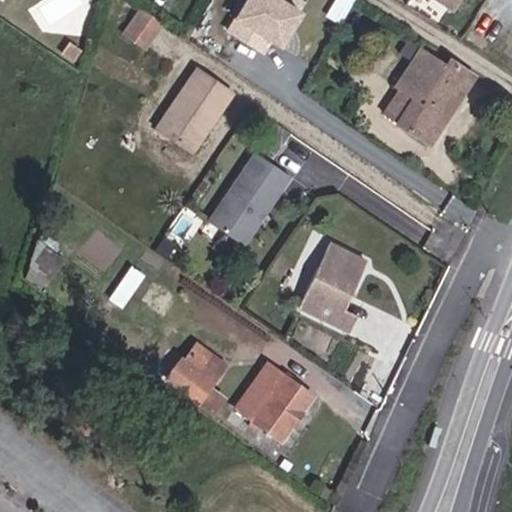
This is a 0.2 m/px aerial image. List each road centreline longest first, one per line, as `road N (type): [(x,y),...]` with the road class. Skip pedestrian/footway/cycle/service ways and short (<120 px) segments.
road 1 (secondary): [(511,298),(426,511)]
road 2 (secondary): [(461,511),(511,355)]
